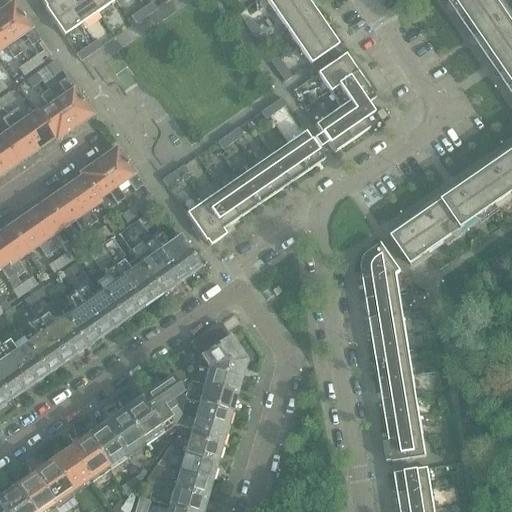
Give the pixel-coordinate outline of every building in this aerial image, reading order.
[(47,0),(42,4),(45,9),(44,9),(63,38),(81,26),(62,0),(47,0)] [(87,0),(62,0),(81,26),(97,14),(87,0)] [(112,0),(87,0),(97,14),(114,2),(112,0)] [(264,0),(276,16),(298,0),(264,0)] [(298,0),(276,16),(287,32),(315,13),(306,0),(298,0)] [(511,23),(511,22),(511,21),(511,14),(502,0),(447,0),(511,93),(511,23)] [(12,4),(0,12),(0,25),(13,44),(24,36),(31,47),(39,42),(12,4)] [(151,4),(141,11),(146,18),(156,11),(151,4)] [(141,11),(131,18),(136,25),(146,18),(141,11)] [(287,32),(299,49),(327,30),(315,13),(287,32)] [(245,25),(249,32),(257,27),(252,20),(245,25)] [(0,52),(5,49),(13,60),(20,54),(13,44),(0,25),(0,52)] [(257,27),(249,32),(254,39),(261,34),(257,27)] [(327,30),(299,49),(310,66),(338,46),(327,30)] [(96,42),(86,49),(91,56),(101,49),(96,42)] [(86,49),(76,56),(81,63),(91,56),(86,49)] [(345,56),(317,75),(329,93),(357,74),(345,56)] [(37,57),(27,64),(33,71),(43,64),(37,57)] [(270,63),(277,73),(284,68),(277,58),(270,63)] [(27,64),(17,70),(23,78),(33,71),(27,64)] [(284,68),(277,73),(284,83),(292,78),(284,68)] [(363,122),(373,116),(366,106),(375,100),(357,74),(329,93),(340,109),(332,115),(351,143),(369,130),(363,122)] [(36,76),(26,82),(31,90),(41,83),(36,76)] [(58,85),(66,96),(55,103),(74,130),(92,117),(66,80),(58,85)] [(48,93),(40,98),(48,108),(37,116),(54,141),(55,143),(74,130),(55,103),(48,93)] [(9,94),(0,100),(0,102),(4,109),(14,102),(9,94)] [(271,107),(276,114),(286,107),(282,100),(271,107)] [(271,107),(261,114),(266,121),(276,114),(271,107)] [(17,111),(10,115),(36,153),(54,141),(37,116),(36,113),(24,121),(17,111)] [(3,121),(10,131),(0,138),(0,139),(18,165),(36,153),(10,115),(3,121)] [(332,115),(315,127),(334,155),(351,143),(332,115)] [(238,130),(228,137),(233,144),(243,137),(238,130)] [(305,133),(288,145),(307,173),(324,161),(305,133)] [(228,137),(217,144),(222,151),(233,144),(228,137)] [(0,177),(18,165),(0,139),(0,177)] [(288,145),(271,157),(290,185),(307,173),(288,145)] [(484,169),(466,181),(469,185),(453,196),(450,192),(432,205),(434,209),(391,239),(411,267),(511,197),(511,149),(499,158),(502,163),(487,173),(484,169)] [(115,150),(97,163),(116,190),(126,183),(134,193),(142,187),(115,150)] [(271,157),(254,169),(273,197),(290,185),(271,157)] [(79,176),(80,178),(98,202),(108,195),(116,206),(123,201),(116,190),(97,163),(79,176)] [(183,167),(173,175),(178,182),(188,175),(183,167)] [(254,169),(237,180),(256,208),(273,197),(254,169)] [(173,175),(162,182),(167,189),(178,182),(173,175)] [(96,223),(89,213),(100,205),(98,202),(80,178),(63,191),(89,228),(96,223)] [(237,180),(220,192),(239,220),(256,208),(237,180)] [(63,191),(45,203),(64,230),(74,223),(82,233),(89,228),(63,191)] [(220,192),(203,204),(222,232),(239,220),(220,192)] [(149,197),(139,204),(144,212),(154,205),(149,197)] [(60,249),(52,238),(64,230),(45,203),(27,216),(53,253),(60,249)] [(203,204),(186,216),(205,244),(206,243),(210,248),(225,237),(222,232),(203,204)] [(131,210),(121,217),(126,224),(136,218),(131,210)] [(27,216),(9,228),(27,255),(38,248),(45,259),(53,253),(27,216)] [(17,263),(27,255),(9,228),(0,234),(0,255),(14,276),(16,279),(24,273),(17,263)] [(104,229),(94,235),(99,243),(109,236),(104,229)] [(156,234),(149,239),(180,283),(189,277),(191,276),(196,273),(197,270),(199,269),(178,239),(166,247),(156,234)] [(94,235),(84,242),(90,250),(99,243),(94,235)] [(142,244),(151,257),(139,266),(161,296),(163,295),(165,295),(171,291),(172,288),(180,283),(149,239),(142,244)] [(109,242),(99,249),(111,266),(142,309),(151,303),(153,303),(158,300),(159,297),(161,296),(139,266),(128,274),(118,261),(121,259),(109,242)] [(362,267),(361,269),(362,272),(363,280),(397,275),(397,276),(401,273),(382,245),(369,254),(367,255),(366,257),(364,259),(363,261),(363,263),(362,265),(362,267)] [(76,247),(71,251),(77,259),(82,255),(76,247)] [(68,254),(58,261),(63,268),(73,262),(68,254)] [(0,270),(7,281),(14,276),(0,255),(0,270)] [(58,261),(48,268),(53,275),(63,268),(58,261)] [(104,271),(113,284),(101,292),(123,322),(125,321),(128,321),(133,318),(134,315),(142,309),(111,266),(104,271)] [(74,267),(63,275),(67,282),(79,273),(74,267)] [(363,280),(366,301),(400,295),(397,276),(397,275),(363,280)] [(31,279),(22,286),(27,293),(37,287),(31,279)] [(22,286),(12,293),(17,300),(27,293),(22,286)] [(80,287),(73,293),(104,336),(113,330),(115,330),(120,326),(121,324),(123,322),(101,292),(90,300),(80,287)] [(42,289),(24,302),(30,311),(49,298),(42,289)] [(75,311),(63,319),(85,349),(87,348),(89,348),(95,344),(96,342),(104,336),(73,293),(66,298),(75,311)] [(400,295),(366,301),(370,321),(403,316),(400,295)] [(13,310),(4,316),(9,322),(17,316),(13,310)] [(42,314),(35,319),(66,362),(74,356),(77,356),(82,353),(83,350),(85,349),(63,319),(52,327),(42,314)] [(0,318),(0,330),(10,324),(9,322),(4,316),(0,318)] [(403,316),(370,321),(373,341),(407,336),(403,316)] [(28,324),(37,337),(25,345),(47,376),(49,374),(51,374),(56,371),(58,368),(66,362),(35,319),(28,324)] [(208,369),(240,378),(245,362),(219,326),(191,345),(202,360),(203,360),(207,366),(208,369)] [(407,336),(373,341),(376,362),(410,356),(407,336)] [(47,376),(25,345),(14,354),(4,341),(0,343),(0,349),(28,389),(36,383),(39,383),(44,379),(45,377),(47,376)] [(0,389),(9,402),(11,401),(13,401),(18,397),(19,395),(28,389),(0,349),(0,389)] [(410,356),(376,362),(379,382),(413,377),(410,356)] [(208,369),(203,386),(235,396),(240,378),(208,369)] [(417,397),(413,377),(379,382),(383,402),(417,397)] [(181,394),(171,380),(172,380),(171,379),(139,401),(158,428),(159,428),(171,419),(167,414),(176,408),(171,401),(181,394)] [(203,386),(198,404),(230,413),(235,396),(203,386)] [(0,409),(1,409),(6,406),(7,403),(9,402),(0,389),(0,409)] [(417,397),(383,402),(386,423),(420,417),(417,397)] [(139,401),(121,414),(142,445),(161,432),(159,428),(158,428),(139,401)] [(198,404),(193,421),(225,430),(230,413),(198,404)] [(121,414),(103,427),(125,457),(142,445),(121,414)] [(423,438),(420,417),(386,423),(389,443),(423,438)] [(193,421),(188,438),(220,447),(225,430),(193,421)] [(103,427),(85,439),(107,470),(125,457),(103,427)] [(188,438),(183,456),(215,465),(220,447),(188,438)] [(389,443),(383,444),(387,463),(392,462),(393,464),(426,458),(423,438),(389,443)] [(85,439),(67,452),(89,482),(107,470),(85,439)] [(167,451),(156,466),(162,468),(166,469),(171,452),(167,451)] [(67,452),(49,464),(71,495),(89,482),(67,452)] [(183,456),(178,473),(210,482),(215,465),(183,456)] [(49,464),(31,477),(53,507),(71,495),(49,464)] [(156,466),(145,482),(157,486),(162,468),(156,466)] [(395,475),(398,496),(432,490),(428,470),(395,475)] [(178,473),(174,490),(205,499),(210,482),(178,473)] [(31,477),(13,490),(28,511),(45,511),(53,507),(31,477)] [(127,485),(120,489),(128,500),(133,493),(127,485)] [(28,511),(13,490),(0,498),(0,510),(1,511),(28,511)] [(174,490),(168,508),(183,511),(201,511),(205,499),(174,490)] [(432,490),(398,496),(400,511),(425,511),(435,510),(432,490)]
